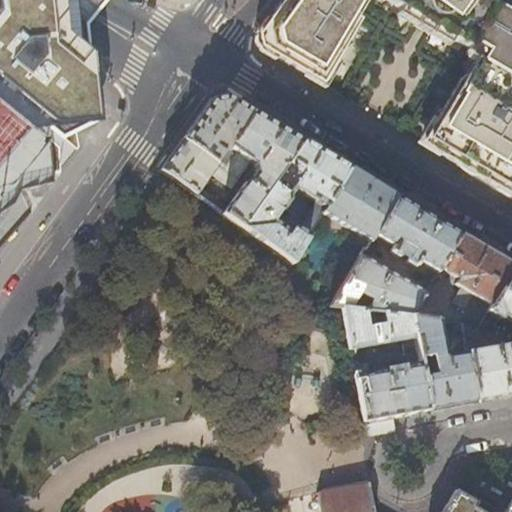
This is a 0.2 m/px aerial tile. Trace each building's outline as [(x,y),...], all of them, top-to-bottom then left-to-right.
[(0,0),(0,103),(50,145),(52,183),(100,116),(95,76),(90,72),(86,27),(107,0),(0,0)] [(511,9),(495,0),(494,0),(493,0),(281,0),(266,22),(257,34),(260,49),(279,60),(319,84),(368,0),(376,0),(415,22),(411,29),(426,38),(430,32),(475,58),(460,84),(457,82),(420,144),(455,164),(511,198),(511,9)] [(225,97),(210,100),(185,133),(159,169),(176,182),(221,214),(240,228),(301,143),(261,119),(225,97)] [(0,243),(35,203),(52,183),(50,145),(0,103),(0,243)] [(240,228),(291,265),(320,214),(346,169),(324,156),(301,143),(240,228)] [(375,186),(346,169),(320,214),(369,242),(369,240),(372,236),(394,198),(375,186)] [(394,198),(372,236),(390,246),(387,253),(396,258),(400,252),(407,256),(403,263),(413,268),(417,262),(434,273),(438,269),(457,235),(431,220),(394,198)] [(438,269),(449,275),(446,281),(459,289),(455,296),(466,302),(470,295),(488,306),(498,289),(501,291),(511,274),(511,267),(488,253),(457,235),(438,269)] [(372,251),(376,245),(369,240),(369,242),(365,247),(372,251)] [(348,310),(360,290),(372,297),(363,312),(369,313),(379,314),(409,318),(423,294),(394,277),(387,273),(358,256),(334,296),(327,307),(340,309),(348,310)] [(511,274),(501,291),(498,289),(488,306),(486,310),(499,318),(501,315),(507,319),(507,320),(511,323),(511,274)] [(348,310),(340,309),(347,351),(400,341),(404,366),(389,369),(388,362),(379,364),(380,371),(367,373),(365,364),(350,367),(361,423),(397,417),(426,411),(420,377),(416,358),(409,318),(379,314),(381,325),(371,326),(369,313),(363,312),(348,310)] [(409,318),(416,358),(428,356),(431,375),(420,377),(426,411),(450,407),(473,403),(465,353),(465,352),(443,356),(436,321),(409,318)] [(476,326),(483,327),(487,320),(481,319),(476,326)] [(461,324),(452,323),(453,330),(462,331),(461,324)] [(461,324),(462,331),(465,352),(465,353),(473,403),(510,396),(511,395),(511,344),(476,351),(474,340),(478,339),(476,326),(461,324)] [(320,511),(370,511),(366,483),(342,488),(317,492),(320,511)] [(511,511),(511,491),(500,511),(474,511),(470,509),(473,504),(448,488),(442,497),(433,511),(511,511)]
